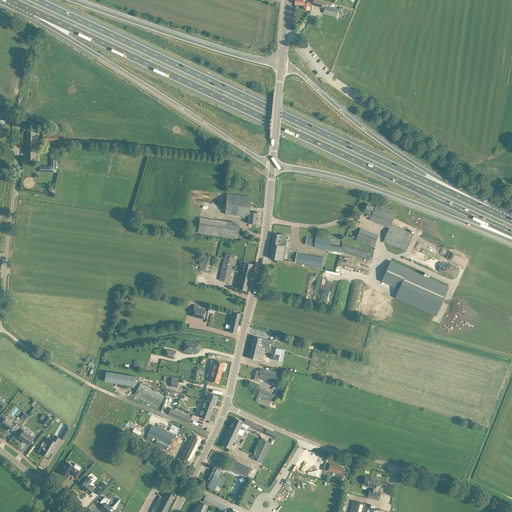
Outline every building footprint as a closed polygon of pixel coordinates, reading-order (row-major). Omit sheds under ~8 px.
[(304,0),(295,0),(295,4),(303,5),(303,9),(310,10),(311,2),(304,1),(304,0)] [(322,7),(325,8),(323,13),(337,17),(339,9),(330,7),(331,4),(327,3),(317,0),(313,0),(312,5),(322,7)] [(26,160),(31,160),(35,160),(35,140),(39,140),(39,132),(35,132),(36,131),(26,131),(26,160)] [(42,131),(42,140),(60,140),(60,131),(42,131)] [(40,169),(40,172),(56,172),(56,159),(53,159),(53,169),(40,169)] [(251,197),(227,194),(225,214),(237,215),(242,216),(242,218),(248,218),(248,223),(256,224),(257,213),(249,212),(251,197)] [(364,211),(369,213),(372,215),(370,219),(382,225),(381,226),(389,229),(383,242),(406,252),(414,234),(391,224),(394,219),(396,214),(377,205),(376,207),(368,204),(364,211)] [(198,233),(233,238),(243,239),(243,235),(238,234),(240,226),(235,226),(235,223),(200,218),(198,233)] [(353,221),(350,229),(357,231),(359,223),(353,221)] [(379,235),(361,228),(356,240),(374,247),(379,235)] [(60,247),(63,247),(64,240),(70,241),(71,234),(60,232),(59,239),(52,238),(51,244),(50,250),(50,253),(59,254),(60,247)] [(269,258),(283,260),(287,240),(286,240),(287,235),(284,234),(281,234),(274,233),(269,258)] [(306,245),(314,246),(314,247),(325,249),(341,252),(342,247),(330,244),(331,238),(317,235),(316,239),(307,237),(306,245)] [(342,247),(341,252),(372,260),(374,253),(343,245),(342,247)] [(229,282),(234,260),(235,255),(226,253),(220,280),(229,282)] [(323,258),(297,253),(295,263),(321,268),(323,258)] [(200,270),(209,273),(213,258),(205,255),(200,270)] [(449,286),(391,260),(382,281),(399,289),(395,298),(436,316),(449,286)] [(433,268),(450,275),(453,268),(430,260),(429,262),(434,264),(433,268)] [(239,280),(237,288),(237,289),(241,289),(246,290),(252,264),(247,263),(244,262),(241,262),(239,270),(242,271),(240,280),(239,280)] [(191,316),(204,319),(206,310),(193,307),(191,316)] [(233,312),(230,327),(229,332),(236,333),(241,313),(233,312)] [(253,336),(248,358),(262,361),(266,348),(268,348),(268,346),(269,344),(270,340),(265,339),(258,337),(253,336)] [(192,342),(185,341),(184,346),(186,347),(186,351),(191,352),(192,351),(197,351),(198,343),(192,343),(192,342)] [(273,347),(270,358),(282,361),(285,350),(273,347)] [(166,349),(164,356),(174,358),(175,351),(171,350),(166,349)] [(207,380),(214,382),(219,383),(225,362),(220,361),(214,360),(211,371),(212,371),(210,378),(208,377),(207,380)] [(259,379),(264,380),(282,384),(284,374),(266,370),(261,369),(260,371),(256,370),(254,379),(259,380),(259,379)] [(104,381),(134,386),(136,376),(106,371),(104,381)] [(171,377),(170,386),(177,388),(179,379),(171,377)] [(135,395),(158,407),(163,396),(140,384),(135,395)] [(260,389),(257,396),(271,401),(274,394),(260,389)] [(208,398),(207,401),(215,404),(218,396),(204,391),(203,396),(208,398)] [(257,396),(255,401),(269,406),(271,401),(257,396)] [(204,401),(198,417),(209,421),(215,404),(207,401),(202,399),(201,400),(204,401)] [(171,408),(168,414),(189,424),(192,417),(171,408)] [(46,426),(52,418),(47,415),(42,422),(46,426)] [(235,417),(232,422),(243,427),(244,427),(247,429),(248,426),(261,432),(264,427),(245,419),(244,422),(235,417)] [(5,418),(0,424),(9,431),(11,429),(12,429),(12,430),(15,432),(20,426),(16,424),(15,426),(13,426),(14,425),(5,418)] [(242,430),(243,427),(232,422),(228,431),(241,436),(244,430),(242,430)] [(151,425),(147,434),(170,444),(174,435),(151,425)] [(172,425),(169,431),(178,435),(181,429),(172,425)] [(275,438),(277,434),(266,429),(264,433),(275,438)] [(28,444),(33,437),(24,430),(18,437),(22,440),(24,442),(24,441),(28,444)] [(228,431),(222,445),(230,449),(233,442),(236,434),(228,431)] [(182,459),(186,461),(190,463),(203,438),(190,432),(188,435),(189,436),(185,445),(188,446),(182,459)] [(48,458),(60,438),(56,436),(54,441),(49,438),(46,443),(47,444),(45,448),(43,447),(40,453),(48,458)] [(156,439),(154,444),(166,449),(168,444),(156,439)] [(261,439),(254,456),(252,454),(250,457),(261,462),(270,443),(261,439)] [(150,456),(145,465),(164,475),(168,467),(150,456)] [(60,472),(67,477),(70,473),(75,477),(79,470),(73,467),(74,466),(67,462),(60,472)] [(331,464),(329,469),(329,471),(336,473),(335,474),(335,476),(343,478),(345,471),(342,470),(343,467),(331,464)] [(213,470),(207,481),(209,483),(207,486),(214,490),(218,481),(223,483),(225,478),(221,475),(223,471),(217,468),(215,472),(213,470)] [(288,476),(297,480),(298,475),(290,471),(288,476)] [(85,480),(80,486),(89,494),(94,488),(89,484),(92,480),(88,477),(85,480)] [(365,477),(363,484),(372,487),(371,491),(370,490),(368,496),(378,499),(380,493),(375,492),(376,488),(378,479),(372,478),(365,477)] [(99,487),(95,492),(99,495),(104,489),(99,486),(98,487),(99,487)] [(158,504),(153,511),(165,511),(174,495),(167,491),(164,497),(160,495),(157,501),(159,502),(158,504)] [(208,496),(206,500),(227,511),(229,507),(208,496)] [(104,497),(100,502),(103,505),(103,506),(102,508),(104,509),(104,511),(105,511),(114,511),(116,510),(119,504),(116,502),(111,508),(108,504),(110,500),(104,497)] [(385,511),(386,511),(365,506),(366,504),(354,501),(350,511),(385,511)] [(196,507),(194,511),(193,511),(203,511),(207,505),(200,502),(197,507),(196,507)]
